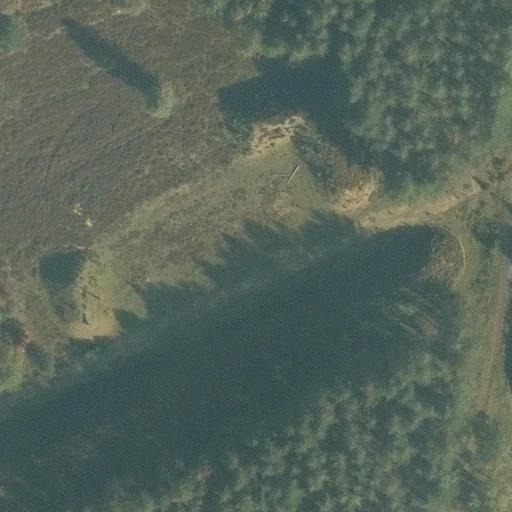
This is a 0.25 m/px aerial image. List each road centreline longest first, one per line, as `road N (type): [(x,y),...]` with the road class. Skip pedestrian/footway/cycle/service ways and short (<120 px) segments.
road 1 (track): [(511,168),(0,415)]
road 2 (track): [(511,293),(473,511)]
